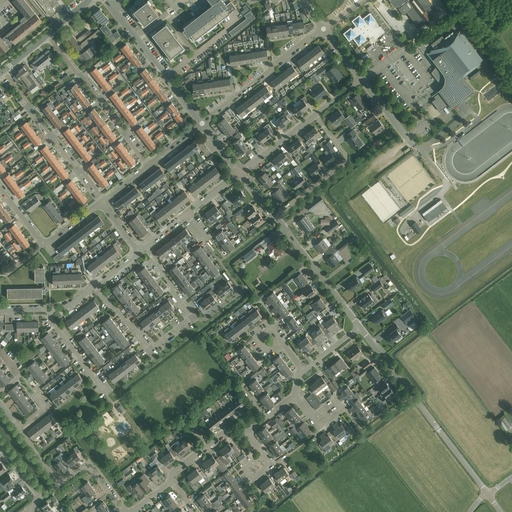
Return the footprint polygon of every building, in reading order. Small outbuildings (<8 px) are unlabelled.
[(0,35),(0,50),(2,53),(9,47),(8,46),(14,41),(15,43),(42,21),(34,12),(35,11),(25,0),(12,0),(25,15),(0,35)] [(57,0),(37,0),(49,16),(49,15),(55,11),(52,7),(59,2),(59,3),(57,0)] [(144,25),(158,14),(154,9),(153,7),(153,8),(153,7),(152,6),(151,4),(148,0),(147,0),(145,1),(145,2),(141,5),(142,6),(140,7),(140,6),(138,7),(135,9),(133,11),(137,15),(136,15),(137,16),(138,16),(138,17),(138,18),(138,17),(139,18),(140,20),(144,25)] [(188,36),(192,42),(196,39),(196,40),(201,36),(200,35),(218,22),(231,11),(231,12),(237,7),(231,0),(209,0),(210,0),(211,0),(214,3),(213,4),(214,6),(212,7),(210,6),(207,8),(206,7),(195,16),(196,17),(184,26),(185,28),(183,30),(188,36)] [(274,1),(273,0),(257,0),(257,1),(261,0),(265,0),(266,3),(264,3),(265,6),(268,10),(272,6),(271,5),(270,2),(274,1)] [(389,0),(395,8),(398,6),(399,7),(398,8),(403,15),(406,12),(418,27),(419,27),(425,23),(426,24),(432,19),(432,18),(434,16),(431,12),(436,9),(428,0),(389,0)] [(110,21),(107,17),(100,8),(93,13),(103,26),(100,28),(108,38),(112,43),(121,36),(117,31),(113,34),(105,24),(110,21)] [(351,27),(343,33),(349,41),(353,38),(359,46),(367,40),(365,38),(368,36),(370,39),(370,38),(372,41),(376,38),(385,32),(380,26),(375,21),(376,20),(370,12),(362,18),(359,15),(351,21),(356,26),(352,29),(351,27)] [(252,14),(229,32),(232,36),(255,18),(252,14)] [(158,43),(158,42),(170,58),(184,48),(177,38),(175,39),(172,35),(173,34),(169,28),(166,24),(164,26),(162,27),(156,32),(152,35),(153,37),(155,39),(156,40),(155,40),(156,40),(157,41),(156,41),(158,43)] [(68,38),(80,54),(78,56),(83,62),(94,53),(89,47),(85,50),(82,47),(99,34),(97,31),(92,34),(89,30),(77,40),(73,34),(68,38)] [(431,51),(427,54),(431,60),(433,58),(437,64),(431,72),(437,79),(437,80),(438,80),(438,81),(439,81),(440,82),(441,82),(442,82),(443,82),(444,82),(445,81),(446,81),(448,83),(439,90),(440,91),(434,96),(434,97),(435,98),(432,101),(439,111),(440,111),(447,105),(450,109),(450,110),(453,107),(474,91),(462,76),(480,62),(479,62),(483,59),(460,30),(457,33),(455,30),(444,38),(442,35),(431,44),(433,46),(430,49),(431,51)] [(125,53),(130,49),(126,44),(121,48),(125,53)] [(318,45),(314,48),(320,56),(324,52),(323,51),(318,45)] [(314,48),(310,52),(316,59),(320,56),(314,48)] [(49,49),(40,57),(47,65),(53,60),(50,58),(53,55),(49,49)] [(134,54),(130,49),(125,53),(129,58),(134,54)] [(310,52),(306,55),(311,62),(316,59),(310,52)] [(134,54),(129,58),(131,60),(128,63),(129,65),(138,58),(134,54)] [(306,55),(302,58),(307,65),(311,62),(306,55)] [(47,65),(40,57),(30,64),(35,70),(38,67),(41,70),(47,65)] [(103,58),(96,63),(99,66),(105,62),(103,58)] [(128,63),(125,66),(127,69),(130,67),(131,68),(134,65),(136,67),(140,64),(141,63),(138,58),(129,65),(128,63)] [(307,65),(302,58),(297,61),(303,69),(307,65)] [(18,70),(20,72),(16,74),(19,78),(30,91),(37,85),(30,75),(26,78),(24,75),(28,73),(31,71),(25,64),(23,66),(18,70)] [(288,69),(293,76),(297,73),(298,74),(301,72),(297,67),(295,69),(292,65),(288,69)] [(327,72),(335,82),(342,77),(337,72),(339,71),(335,66),(327,72)] [(95,76),(100,72),(96,67),(91,71),(95,76)] [(323,67),(316,72),(320,76),(326,71),(323,67)] [(145,68),(144,69),(140,72),(144,77),(142,79),(149,73),(145,68)] [(293,76),(288,69),(284,72),(289,79),(293,76)] [(33,73),(41,83),(43,81),(36,71),(33,73)] [(100,72),(95,76),(98,81),(103,77),(100,72)] [(289,79),(284,72),(279,75),(285,83),(289,79)] [(320,76),(316,72),(310,77),(316,83),(322,79),(319,76),(320,76)] [(149,73),(142,79),(144,81),(146,80),(148,82),(153,78),(149,73)] [(279,75),(275,79),(281,86),(285,83),(279,75)] [(103,77),(98,81),(102,86),(107,82),(103,77)] [(153,78),(148,82),(150,84),(146,87),(147,88),(148,90),(157,83),(153,78)] [(281,86),(275,79),(271,82),(277,89),(281,86)] [(107,82),(102,86),(106,91),(107,90),(111,87),(109,84),(111,83),(109,80),(107,82)] [(148,90),(147,88),(140,93),(140,92),(138,94),(140,96),(141,95),(143,96),(153,88),(155,92),(160,88),(157,83),(148,90)] [(74,92),(79,88),(75,84),(70,87),(74,92)] [(312,91),(318,99),(328,92),(321,84),(312,91)] [(266,86),(261,89),(267,97),(273,92),(270,87),(268,89),(266,86)] [(115,92),(111,87),(107,90),(111,95),(115,92)] [(83,93),(79,88),(74,92),(78,97),(83,93)] [(160,88),(155,92),(157,94),(153,97),(154,98),(148,103),(150,106),(154,103),(151,100),(154,98),(155,99),(164,93),(160,88)] [(122,94),(119,97),(114,101),(117,105),(122,101),(120,99),(124,96),(123,96),(130,91),(129,89),(122,94)] [(261,89),(257,93),(263,100),(267,97),(261,89)] [(115,92),(111,95),(110,96),(114,101),(119,97),(115,92)] [(86,98),(83,93),(78,97),(81,102),(86,98)] [(168,97),(164,93),(155,99),(154,98),(151,100),(154,103),(157,101),(161,99),(163,101),(167,98),(168,97)] [(263,100),(257,93),(253,96),(259,103),(263,100)] [(369,107),(358,94),(350,100),(354,105),(356,103),(360,109),(359,110),(361,113),(369,107)] [(298,104),(303,111),(309,106),(306,103),(309,101),(305,95),(300,100),(302,102),(298,104)] [(253,96),(249,99),(254,106),(259,103),(253,96)] [(78,105),(75,108),(72,109),(75,113),(80,108),(83,105),(85,107),(90,103),(86,98),(81,102),(78,105)] [(254,106),(249,99),(245,102),(250,110),(254,106)] [(126,106),(122,101),(117,105),(121,110),(126,106)] [(166,112),(162,115),(165,118),(168,116),(167,114),(168,113),(175,107),(172,102),(171,103),(167,106),(166,107),(169,109),(165,112),(166,112)] [(245,102),(240,106),(246,113),(250,110),(245,102)] [(303,111),(298,104),(295,107),(293,105),(288,108),(292,114),(295,112),(298,115),(303,111)] [(47,113),(52,110),(48,105),(43,109),(47,113)] [(126,106),(121,110),(125,115),(130,111),(126,106)] [(246,113),(240,106),(236,109),(239,113),(237,114),(241,119),(243,118),(242,116),(246,113)] [(132,114),(130,111),(125,115),(128,120),(134,116),(137,113),(145,107),(143,109),(142,107),(136,112),(135,111),(132,114)] [(179,112),(175,107),(168,113),(170,115),(172,114),(174,116),(179,112)] [(11,115),(12,115),(16,120),(22,115),(18,110),(15,113),(11,108),(9,109),(10,112),(9,112),(11,115)] [(91,114),(87,117),(86,116),(80,121),(83,124),(85,122),(86,122),(89,120),(93,117),(98,113),(94,108),(89,112),(91,114)] [(281,113),(282,115),(280,117),(286,124),(291,120),(289,118),(292,116),(286,109),(281,113)] [(52,110),(47,113),(51,118),(56,114),(52,110)] [(331,118),(336,124),(345,117),(339,110),(335,114),(331,118)] [(179,112),(174,116),(176,119),(173,121),(173,122),(174,123),(183,117),(179,112)] [(101,118),(98,113),(93,117),(96,122),(101,118)] [(59,119),(56,114),(51,118),(54,123),(59,119)] [(228,115),(225,118),(225,117),(217,123),(221,127),(231,119),(228,115)] [(344,119),(351,128),(357,124),(350,115),(344,119)] [(374,115),(364,123),(365,125),(376,116),(374,115)] [(133,124),(137,121),(135,118),(134,116),(128,120),(132,125),(133,124)] [(137,121),(133,124),(137,129),(141,126),(142,126),(139,123),(145,118),(143,116),(137,121)] [(174,123),(173,122),(170,124),(172,128),(175,125),(176,126),(180,123),(182,126),(187,122),(183,117),(174,123)] [(286,124),(280,117),(277,120),(275,117),(270,121),(275,127),(278,125),(281,128),(286,124)] [(101,118),(96,122),(98,124),(96,126),(98,129),(100,127),(105,123),(101,118)] [(59,119),(54,123),(58,128),(63,124),(59,119)] [(231,119),(221,127),(224,132),(231,126),(228,122),(232,119),(231,119)] [(370,126),(376,134),(384,128),(378,120),(370,126)] [(23,132),(30,126),(26,121),(21,125),(23,128),(21,130),(23,132)] [(141,126),(137,129),(136,130),(140,135),(155,123),(154,122),(147,127),(147,126),(144,129),(141,126)] [(155,123),(140,135),(144,139),(149,136),(145,131),(148,128),(150,130),(158,123),(157,122),(155,123)] [(109,127),(105,123),(100,127),(104,131),(109,127)] [(266,130),(263,132),(268,138),(273,134),(271,132),(273,131),(268,124),(264,127),(266,130)] [(34,131),(30,126),(23,132),(25,135),(27,133),(29,135),(34,131)] [(231,126),(224,132),(228,136),(230,133),(232,136),(239,131),(235,126),(233,128),(231,126)] [(68,136),(73,132),(69,127),(64,132),(68,136)] [(113,132),(109,127),(104,131),(108,136),(113,132)] [(315,127),(310,131),(315,138),(317,136),(319,138),(322,136),(320,134),(315,127)] [(346,134),(349,138),(347,139),(352,144),(353,144),(356,149),(363,143),(355,134),(356,133),(353,129),(346,134)] [(34,131),(29,135),(33,140),(38,136),(34,131)] [(315,138),(310,131),(305,135),(310,142),(312,140),(314,143),(317,141),(315,138)] [(73,132),(68,136),(71,141),(77,137),(73,132)] [(116,137),(113,132),(108,136),(111,141),(116,137)] [(233,137),(236,141),(233,143),(237,148),(244,143),(242,140),(240,138),(242,136),(239,132),(238,133),(233,137)] [(263,132),(260,134),(258,132),(253,135),(259,142),(261,140),(263,142),(268,138),(263,132)] [(156,138),(153,140),(148,144),(151,149),(156,145),(154,143),(158,140),(157,140),(164,135),(162,133),(156,138)] [(41,141),(38,136),(33,140),(36,145),(41,141)] [(149,136),(144,139),(148,144),(153,140),(149,136)] [(80,142),(77,137),(71,141),(75,146),(80,142)] [(306,149),(304,146),(299,139),(294,143),(299,150),(301,149),(303,151),(306,149)] [(82,141),(80,142),(75,146),(79,151),(84,147),(82,144),(84,143),(82,141)] [(195,141),(190,145),(194,151),(199,157),(202,161),(204,159),(201,156),(201,155),(197,149),(200,147),(198,146),(197,144),(197,143),(195,141)] [(327,154),(322,158),(328,165),(336,158),(331,152),(333,151),(330,148),(333,146),(329,141),(327,142),(326,143),(323,145),(327,150),(325,152),(327,154)] [(119,151),(124,147),(120,142),(115,146),(119,151)] [(247,146),(244,143),(237,148),(241,154),(244,152),(245,152),(247,155),(253,150),(249,145),(247,146)] [(299,150),(294,143),(289,147),(294,154),(296,156),(299,154),(297,152),(299,150)] [(42,156),(50,150),(46,145),(41,149),(43,152),(40,154),(42,156)] [(194,151),(190,145),(185,149),(189,155),(194,151)] [(84,147),(79,151),(83,156),(88,152),(84,147)] [(124,147),(119,151),(123,156),(128,152),(124,147)] [(185,149),(180,153),(184,159),(189,155),(185,149)] [(50,150),(42,156),(44,158),(46,156),(48,159),(54,155),(50,150)] [(88,152),(83,156),(86,161),(92,157),(89,154),(91,153),(90,151),(88,152)] [(0,161),(0,165),(3,163),(5,162),(12,157),(15,154),(14,152),(10,155),(4,160),(3,159),(0,161)] [(128,152),(123,156),(125,159),(123,161),(124,162),(132,157),(128,152)] [(283,152),(278,156),(283,162),(286,160),(288,163),(290,161),(295,167),(298,165),(294,159),(293,159),(289,153),(286,155),(283,152)] [(184,159),(180,153),(175,157),(179,163),(184,159)] [(57,160),(54,155),(48,159),(52,164),(57,160)] [(283,162),(278,156),(273,160),(276,164),(273,166),(279,173),(282,172),(280,170),(280,169),(278,166),(283,162)] [(132,157),(124,162),(126,165),(128,163),(130,166),(135,162),(132,157)] [(175,157),(170,161),(174,167),(179,163),(175,157)] [(99,163),(95,166),(93,163),(88,167),(92,172),(97,168),(100,165),(100,166),(108,159),(105,161),(104,160),(99,164),(99,163)] [(61,164),(57,160),(52,164),(56,168),(61,164)] [(315,162),(316,163),(308,169),(314,176),(322,170),(319,167),(322,164),(319,160),(315,162)] [(174,167),(170,161),(165,164),(169,171),(174,167)] [(59,172),(50,179),(46,182),(47,183),(51,180),(56,177),(60,174),(65,170),(61,164),(56,168),(59,172)] [(298,165),(295,167),(290,170),(294,175),(302,170),(300,167),(298,165)] [(217,177),(221,174),(215,167),(213,169),(211,166),(209,167),(217,177)] [(217,177),(209,167),(207,168),(210,171),(208,173),(214,180),(217,177)] [(97,168),(92,172),(96,177),(101,173),(97,168)] [(160,168),(155,172),(160,178),(165,174),(160,168)] [(69,174),(65,170),(60,174),(63,178),(66,176),(69,174)] [(203,171),(202,173),(210,183),(214,180),(208,173),(206,175),(203,171)] [(160,178),(155,172),(150,176),(155,182),(160,178)] [(269,173),(267,174),(265,172),(259,177),(263,182),(271,176),(269,173)] [(104,178),(101,173),(96,177),(99,182),(104,178)] [(210,183),(202,173),(200,174),(203,177),(200,179),(206,186),(210,183)] [(13,179),(9,174),(4,178),(8,183),(13,179)] [(291,183),(296,189),(302,184),(303,184),(306,182),(301,175),(291,183)] [(150,176),(145,180),(150,186),(155,182),(150,176)] [(271,176),(263,182),(267,188),(273,183),(272,181),(274,179),(271,176)] [(206,186),(200,179),(198,180),(196,177),(194,178),(202,189),(206,186)] [(108,183),(104,178),(99,182),(103,187),(105,186),(107,189),(112,185),(110,182),(108,183)] [(202,189),(194,178),(193,180),(195,183),(193,184),(199,192),(202,189)] [(16,184),(13,179),(8,183),(11,187),(16,184)] [(70,181),(66,184),(68,187),(65,189),(65,190),(60,194),(61,196),(75,185),(71,180),(70,181)] [(150,186),(145,180),(140,184),(145,190),(150,186)] [(199,192),(193,184),(191,186),(188,183),(187,184),(189,187),(195,195),(199,192)] [(275,187),(277,190),(272,193),(279,202),(286,197),(283,193),(286,191),(280,183),(275,187)] [(15,192),(20,188),(18,186),(16,184),(11,187),(15,192)] [(75,185),(61,196),(59,198),(60,200),(63,197),(68,194),(69,195),(72,192),(74,194),(79,190),(75,185)] [(392,186),(389,189),(396,196),(399,194),(392,186)] [(130,191),(135,197),(140,193),(135,187),(130,191)] [(176,188),(186,202),(190,199),(184,191),(182,193),(180,190),(178,187),(176,188)] [(22,190),(20,188),(15,192),(19,197),(24,193),(22,190)] [(186,202),(176,188),(175,189),(179,195),(177,197),(182,205),(186,202)] [(79,190),(74,194),(78,199),(83,195),(79,190)] [(230,198),(235,204),(245,197),(240,190),(230,198)] [(135,197),(130,191),(125,195),(130,201),(135,197)] [(32,199),(30,201),(35,207),(41,202),(36,196),(35,194),(31,197),(32,199)] [(87,200),(83,195),(78,199),(81,203),(87,200)] [(125,195),(120,199),(125,205),(130,201),(125,195)] [(172,195),(171,197),(179,207),(182,205),(177,197),(175,198),(172,195)] [(179,207),(170,197),(169,198),(172,201),(169,203),(175,210),(179,207)] [(25,205),(30,211),(35,207),(30,201),(29,199),(25,202),(27,203),(25,205)] [(125,205),(120,199),(115,203),(120,209),(125,205)] [(448,208),(441,199),(423,213),(429,222),(448,208)] [(73,200),(68,204),(65,206),(66,208),(67,209),(75,203),(73,200)] [(48,212),(54,207),(56,205),(53,202),(51,203),(50,201),(43,206),(48,212)] [(175,210),(169,203),(167,204),(165,201),(163,202),(171,213),(175,210)] [(171,213),(163,202),(162,203),(164,207),(162,208),(168,216),(171,213)] [(313,202),(306,207),(309,210),(315,205),(313,202)] [(220,205),(225,211),(229,209),(224,203),(220,205)] [(322,212),(320,213),(323,218),(326,216),(327,218),(332,215),(325,204),(320,208),(322,212)] [(411,204),(399,214),(403,218),(415,209),(411,204)] [(220,208),(218,210),(215,206),(210,209),(215,216),(220,213),(223,216),(225,214),(220,208)] [(250,219),(258,212),(253,206),(245,212),(250,219)] [(54,207),(48,212),(52,217),(58,212),(60,211),(57,207),(55,209),(54,207)] [(168,216),(162,208),(160,210),(157,207),(156,208),(164,219),(168,216)] [(164,219),(156,208),(150,213),(153,217),(155,216),(157,218),(155,219),(158,223),(160,221),(160,222),(164,219)] [(215,216),(210,209),(205,213),(208,217),(206,219),(210,225),(212,223),(210,220),(215,216)] [(58,212),(52,217),(56,223),(63,218),(64,217),(61,213),(60,214),(58,212)] [(139,214),(137,216),(129,221),(132,225),(147,214),(146,212),(140,216),(139,214)] [(263,219),(258,212),(250,219),(255,225),(263,219)] [(11,218),(8,213),(0,219),(2,222),(4,220),(6,222),(9,220),(11,218)] [(149,215),(147,214),(132,225),(135,229),(146,221),(144,219),(149,215)] [(93,220),(98,226),(103,222),(99,216),(93,220)] [(310,224),(309,225),(307,222),(309,221),(307,218),(305,220),(303,217),(297,222),(305,232),(308,229),(309,230),(310,231),(311,231),(312,230),(313,229),(314,229),(314,227),(312,225),(312,224),(311,224),(310,224)] [(9,220),(6,222),(5,224),(9,228),(13,225),(9,220)] [(98,226),(93,220),(88,224),(93,230),(98,226)] [(149,224),(146,221),(135,229),(138,233),(149,224)] [(325,229),(329,233),(340,225),(336,221),(325,229)] [(411,225),(417,233),(422,230),(416,222),(411,225)] [(9,228),(11,230),(8,233),(10,235),(18,229),(14,224),(13,225),(9,228)] [(93,230),(88,224),(83,227),(88,234),(93,230)] [(150,226),(149,224),(138,233),(141,237),(148,231),(147,229),(150,226)] [(250,235),(252,234),(258,229),(256,226),(250,231),(250,232),(248,233),(250,235)] [(88,234),(83,227),(78,231),(83,238),(88,234)] [(181,232),(187,239),(189,242),(191,240),(189,237),(191,236),(185,229),(183,230),(182,228),(180,230),(181,232)] [(18,229),(10,235),(13,233),(17,237),(22,234),(18,229)] [(216,241),(228,232),(227,230),(224,233),(222,230),(215,235),(216,238),(215,239),(216,241)] [(78,231),(73,235),(78,241),(83,238),(78,231)] [(113,232),(110,234),(113,239),(114,238),(116,241),(118,239),(113,232)] [(178,232),(176,233),(185,245),(187,244),(184,241),(187,239),(181,232),(179,233),(178,232)] [(230,234),(228,232),(216,241),(218,243),(219,242),(221,244),(228,238),(227,236),(230,234)] [(175,237),(173,238),(178,245),(181,244),(183,247),(185,245),(176,233),(174,235),(175,237)] [(353,233),(346,238),(349,242),(356,237),(353,233)] [(26,238),(22,234),(17,237),(21,242),(26,238)] [(73,235),(68,239),(73,245),(78,241),(73,235)] [(21,242),(21,243),(22,245),(23,245),(24,247),(27,245),(30,243),(26,238),(21,242)] [(169,238),(167,240),(177,251),(178,250),(176,247),(178,245),(173,238),(171,240),(169,238)] [(228,238),(221,244),(223,246),(221,247),(223,249),(234,240),(233,239),(230,241),(228,238)] [(68,239),(63,243),(68,249),(73,245),(68,239)] [(321,253),(328,247),(322,239),(315,245),(321,253)] [(336,246),(331,250),(328,252),(331,255),(326,259),(332,267),(339,261),(333,254),(338,250),(340,252),(349,244),(345,239),(336,246)] [(167,243),(165,245),(170,252),(172,254),(174,252),(176,255),(178,253),(177,251),(167,240),(165,241),(167,243)] [(234,240),(223,249),(224,251),(226,250),(227,252),(235,247),(233,245),(236,242),(234,240)] [(267,246),(270,249),(267,252),(270,256),(274,254),(276,256),(282,251),(274,240),(267,246)] [(114,246),(112,247),(118,254),(120,253),(123,250),(119,245),(120,244),(118,241),(113,245),(114,246)] [(15,242),(11,244),(6,248),(9,251),(14,248),(14,247),(17,245),(15,242)] [(68,249),(63,243),(58,247),(61,251),(63,253),(68,249)] [(118,254),(112,247),(109,244),(106,247),(109,250),(108,250),(114,258),(118,254)] [(170,252),(165,245),(162,246),(161,244),(159,246),(168,258),(170,256),(168,253),(170,252)] [(168,258),(159,246),(157,247),(159,249),(156,251),(162,258),(164,256),(166,259),(168,258)] [(204,247),(202,248),(200,246),(193,251),(195,254),(192,256),(193,258),(205,249),(204,247)] [(205,249),(193,258),(188,262),(190,264),(198,258),(200,260),(207,254),(205,252),(207,251),(205,249)] [(247,262),(257,255),(252,249),(243,256),(247,262)] [(102,250),(101,251),(109,262),(114,258),(108,250),(104,253),(102,250)] [(97,254),(96,254),(104,265),(109,262),(101,251),(99,252),(101,255),(99,257),(97,254)] [(3,255),(0,257),(0,262),(1,261),(0,261),(5,257),(9,262),(13,260),(7,253),(4,255),(3,255)] [(369,260),(364,253),(360,256),(363,259),(357,264),(360,267),(369,260)] [(104,265),(96,254),(91,258),(94,261),(100,269),(104,265)] [(207,254),(200,260),(201,262),(198,264),(200,266),(212,257),(210,255),(208,257),(207,254)] [(212,257),(200,266),(201,268),(204,266),(206,268),(213,263),(211,261),(213,259),(212,257)] [(94,261),(89,265),(95,272),(100,269),(94,261)] [(89,265),(87,262),(85,263),(88,266),(89,268),(86,270),(90,275),(93,273),(94,273),(95,272),(89,265)] [(208,270),(201,275),(200,274),(198,275),(201,278),(218,266),(216,264),(215,265),(213,263),(206,268),(208,270)] [(171,275),(182,267),(181,265),(178,268),(176,265),(169,270),(171,272),(169,274),(171,275)] [(371,265),(362,271),(365,275),(374,269),(371,265)] [(142,277),(149,271),(145,266),(142,269),(140,267),(134,271),(137,276),(139,274),(142,277)] [(219,268),(218,266),(201,278),(203,281),(205,280),(203,277),(206,275),(208,277),(211,274),(212,277),(219,271),(218,269),(219,268)] [(182,267),(171,275),(172,277),(174,276),(175,278),(182,273),(180,271),(184,269),(182,267)] [(149,271),(142,277),(145,282),(152,276),(149,271)] [(300,272),(294,278),(300,287),(307,282),(303,277),(304,276),(300,272)] [(184,276),(182,273),(175,278),(177,281),(176,282),(177,283),(189,275),(187,273),(184,276)] [(189,275),(177,283),(179,285),(180,284),(182,287),(188,282),(187,280),(187,279),(189,281),(192,279),(190,277),(192,275),(191,273),(189,275)] [(287,284),(293,279),(290,275),(280,284),(283,286),(286,284),(287,284)] [(156,281),(152,276),(145,282),(149,286),(156,281)] [(357,276),(345,285),(350,291),(362,283),(357,276)] [(374,284),(370,287),(371,290),(373,292),(378,288),(383,285),(381,282),(379,280),(374,284)] [(156,281),(149,286),(153,291),(160,285),(156,281)] [(190,284),(188,282),(182,287),(183,289),(182,290),(184,292),(195,283),(193,281),(190,284)] [(121,282),(119,283),(112,289),(116,293),(123,288),(121,286),(123,284),(121,282)] [(214,291),(217,289),(211,282),(208,284),(212,289),(214,291)] [(221,284),(228,293),(233,288),(228,282),(224,284),(224,283),(221,284)] [(195,283),(184,292),(185,293),(186,292),(188,295),(195,290),(193,288),(196,285),(195,283)] [(219,286),(220,288),(217,290),(222,297),(228,293),(221,284),(219,286)] [(160,285),(153,291),(154,293),(152,295),(154,297),(156,300),(162,295),(160,293),(163,290),(160,285)] [(271,286),(258,296),(260,299),(273,289),(271,286)] [(303,296),(306,293),(308,297),(311,294),(313,296),(316,293),(311,286),(307,290),(305,287),(300,292),(300,291),(297,293),(300,298),(303,296)] [(124,290),(123,288),(116,293),(119,298),(129,290),(127,287),(124,290)] [(212,289),(206,293),(208,296),(206,298),(212,305),(217,301),(214,298),(217,296),(214,291),(212,289)] [(129,290),(119,298),(123,302),(130,297),(128,295),(131,293),(129,290)] [(267,296),(268,298),(265,301),(266,303),(276,295),(273,291),(267,296)] [(368,294),(358,302),(363,309),(374,301),(368,294)] [(280,299),(276,295),(266,303),(268,305),(272,302),(273,304),(280,299)] [(133,301),(130,297),(123,302),(126,307),(133,301)] [(164,304),(170,311),(175,307),(172,304),(175,303),(170,297),(167,298),(169,300),(164,304)] [(212,305),(206,298),(204,300),(202,297),(196,301),(200,306),(203,304),(207,309),(212,305)] [(320,313),(318,310),(325,305),(320,298),(311,305),(315,310),(313,311),(313,313),(314,314),(308,318),(310,321),(320,313)] [(390,298),(382,304),(384,308),(393,302),(390,298)] [(273,304),(275,306),(271,309),(272,311),(283,304),(280,299),(273,304)] [(93,300),(88,304),(94,312),(99,308),(93,300)] [(137,306),(133,301),(126,307),(130,311),(137,306)] [(88,304),(82,309),(88,317),(94,312),(88,304)] [(164,304),(159,308),(165,315),(170,311),(164,304)] [(283,304),(272,311),(274,314),(278,311),(280,313),(286,308),(283,304)] [(140,310),(137,306),(130,311),(133,316),(140,310)] [(165,315),(159,308),(155,311),(160,319),(165,315)] [(286,308),(280,313),(281,315),(277,318),(279,320),(283,317),(286,315),(287,317),(292,314),(290,311),(289,312),(286,308)] [(82,309),(77,313),(83,321),(88,317),(82,309)] [(252,309),(251,310),(258,319),(262,316),(257,310),(254,311),(252,309)] [(388,316),(383,309),(371,318),(376,324),(388,316)] [(405,313),(401,317),(403,320),(406,323),(409,320),(412,318),(413,319),(414,320),(415,319),(417,318),(413,314),(410,309),(405,313)] [(249,312),(251,314),(249,316),(254,322),(258,319),(251,310),(249,312)] [(160,319),(155,311),(150,315),(156,322),(160,319)] [(77,313),(71,317),(77,325),(83,321),(77,313)] [(292,314),(287,317),(289,319),(286,321),(288,324),(284,327),(286,329),(296,321),(293,317),(294,316),(292,314)] [(150,315),(145,319),(151,326),(156,322),(150,315)] [(254,322),(249,316),(246,318),(244,315),(242,316),(250,326),(254,322)] [(250,326),(242,316),(241,318),(243,321),(241,322),(246,329),(250,326)] [(77,325),(71,317),(65,322),(72,330),(77,325)] [(106,318),(102,321),(103,322),(104,325),(101,327),(103,329),(113,321),(110,317),(107,319),(106,318)] [(333,317),(328,320),(336,330),(338,328),(335,325),(338,323),(333,317)] [(141,319),(139,320),(137,322),(142,328),(143,327),(144,327),(146,329),(151,326),(145,319),(143,320),(141,319)] [(336,330),(328,320),(325,323),(322,319),(319,321),(320,322),(326,330),(328,328),(329,330),(331,328),(334,331),(336,330)] [(113,321),(103,329),(100,331),(101,333),(104,330),(107,328),(109,330),(116,325),(113,321)] [(246,329),(241,322),(239,324),(236,321),(234,323),(242,332),(246,329)] [(299,325),(296,321),(286,329),(287,331),(291,328),(293,330),(295,328),(297,330),(303,326),(301,323),(299,325)] [(320,322),(317,324),(320,327),(315,330),(323,340),(325,339),(322,335),(325,333),(323,332),(326,330),(320,322)] [(242,332),(234,323),(232,324),(235,327),(233,329),(237,335),(242,332)] [(396,324),(388,331),(389,330),(391,332),(386,337),(391,343),(396,339),(397,340),(401,337),(400,336),(401,335),(397,330),(399,328),(396,324)] [(111,333),(110,333),(108,335),(109,337),(119,329),(116,325),(109,330),(111,333)] [(237,335),(233,329),(231,330),(228,327),(226,329),(234,338),(237,335)] [(119,329),(109,337),(104,341),(106,343),(111,339),(110,339),(113,336),(115,339),(123,333),(119,329)] [(234,338),(226,329),(224,330),(226,333),(224,335),(229,341),(234,338)] [(323,340),(315,330),(311,333),(310,332),(307,332),(313,340),(315,338),(316,340),(319,338),(321,341),(323,340)] [(307,337),(302,340),(310,350),(312,349),(309,345),(312,343),(310,342),(313,340),(307,332),(306,333),(306,336),(307,337)] [(45,344),(53,339),(48,333),(41,339),(45,344)] [(117,341),(114,344),(113,343),(109,346),(111,349),(126,337),(123,333),(115,339),(117,341)] [(91,335),(88,338),(86,335),(79,341),(82,345),(97,334),(94,335),(92,337),(91,335)] [(97,334),(82,345),(85,349),(92,343),(90,341),(93,339),(98,336),(97,334)] [(126,337),(111,349),(112,350),(116,347),(120,344),(122,347),(121,347),(123,349),(127,346),(126,344),(129,341),(126,337)] [(53,339),(45,344),(49,350),(57,344),(53,339)] [(94,346),(92,343),(85,349),(88,353),(103,342),(102,340),(94,346)] [(310,350),(302,340),(298,343),(297,342),(295,344),(300,350),(302,348),(303,350),(305,348),(308,352),(310,350)] [(103,342),(88,353),(91,357),(99,352),(97,349),(100,347),(105,344),(103,342)] [(57,344),(49,350),(54,356),(61,350),(57,344)] [(241,354),(247,349),(244,345),(238,350),(234,353),(236,355),(239,352),(241,354)] [(357,346),(347,353),(353,360),(363,353),(357,346)] [(247,349),(241,354),(242,357),(240,359),(241,360),(250,353),(247,349)] [(61,350),(54,356),(58,361),(66,355),(61,350)] [(99,352),(91,357),(95,361),(105,353),(107,352),(105,350),(101,354),(99,352)] [(131,358),(136,365),(141,361),(137,357),(139,355),(137,352),(135,354),(131,358)] [(105,353),(95,361),(98,366),(105,360),(103,357),(106,355),(105,353)] [(250,353),(241,360),(243,362),(245,360),(247,362),(253,357),(250,353)] [(70,361),(66,355),(58,361),(62,367),(70,361)] [(274,366),(283,359),(279,355),(273,360),(275,362),(272,364),(274,366)] [(253,357),(247,362),(249,364),(246,366),(247,368),(257,361),(253,357)] [(333,364),(338,370),(342,368),(343,370),(348,366),(341,357),(338,360),(333,364)] [(136,365),(131,358),(126,361),(132,368),(136,365)] [(286,363),(283,359),(274,366),(275,368),(278,366),(279,368),(286,363)] [(32,373),(39,367),(35,361),(27,367),(32,373)] [(126,361),(122,364),(128,372),(132,368),(126,361)] [(260,365),(257,361),(247,368),(249,371),(252,368),(253,371),(260,365)] [(362,366),(364,369),(371,364),(368,361),(362,366)] [(286,363),(279,368),(281,370),(278,372),(280,374),(289,367),(286,363)] [(128,372),(122,364),(120,366),(119,364),(116,366),(123,375),(128,372)] [(338,370),(333,364),(328,368),(328,367),(325,370),(332,379),(336,375),(335,373),(338,370)] [(123,375),(116,366),(113,368),(115,370),(113,371),(119,379),(123,375)] [(39,367),(32,373),(36,378),(44,372),(39,367)] [(289,367),(280,374),(283,379),(286,376),(292,371),(289,367)] [(374,383),(380,378),(376,373),(378,372),(374,367),(367,373),(374,383)] [(365,368),(364,369),(355,376),(357,379),(360,376),(361,376),(368,371),(365,368)] [(119,379),(113,371),(107,376),(109,379),(111,378),(114,382),(119,379)] [(48,378),(44,372),(36,378),(40,384),(48,378)] [(72,373),(80,384),(84,381),(78,373),(76,375),(73,372),(72,373)] [(73,378),(70,380),(76,387),(80,384),(72,373),(70,375),(73,378)] [(10,381),(5,375),(0,379),(0,384),(2,387),(10,381)] [(76,387),(70,380),(68,381),(63,376),(62,377),(64,380),(63,380),(72,390),(76,387)] [(327,384),(328,384),(333,391),(336,389),(330,382),(331,382),(328,379),(325,382),(322,377),(316,381),(321,388),(327,384)] [(253,389),(260,384),(256,379),(249,384),(253,389)] [(351,379),(341,387),(342,389),(341,390),(343,393),(339,396),(341,398),(351,390),(348,386),(353,381),(351,379)] [(65,384),(62,386),(60,383),(68,393),(72,390),(63,380),(62,381),(65,384)] [(339,387),(334,380),(330,382),(336,389),(339,387)] [(273,381),(264,388),(266,390),(271,386),(275,383),(273,381)] [(321,388),(316,381),(310,386),(311,388),(315,393),(321,388)] [(383,385),(381,383),(374,388),(377,392),(380,390),(382,393),(390,387),(386,382),(383,385)] [(68,393),(60,383),(56,386),(64,397),(68,393)] [(260,384),(253,389),(256,394),(263,388),(260,384)] [(20,391),(16,385),(8,392),(12,397),(20,391)] [(56,390),(54,392),(60,400),(64,397),(56,386),(54,387),(56,390)] [(390,387),(382,393),(380,395),(381,397),(381,398),(385,403),(392,397),(390,394),(393,392),(390,387)] [(280,390),(278,392),(276,394),(279,399),(284,395),(280,390)] [(351,390),(341,398),(342,400),(346,397),(348,399),(350,397),(352,399),(357,396),(359,394),(357,392),(354,394),(351,390)] [(20,391),(12,397),(16,402),(24,396),(20,391)] [(60,400),(54,392),(51,394),(49,391),(47,392),(50,395),(56,403),(60,400)] [(264,403),(271,398),(267,393),(260,399),(264,403)] [(312,395),(311,394),(306,398),(310,403),(315,399),(312,395)] [(24,396),(16,402),(21,408),(28,402),(24,396)] [(357,396),(352,399),(354,402),(351,404),(353,406),(349,409),(351,411),(361,403),(362,402),(362,401),(362,400),(361,399),(360,398),(359,398),(358,398),(357,396)] [(240,397),(236,400),(243,409),(245,407),(243,405),(245,404),(240,397)] [(274,403),(271,398),(264,403),(267,408),(274,403)] [(236,400),(233,402),(238,409),(240,408),(242,410),(243,409),(236,400)] [(28,402),(21,408),(25,414),(33,408),(28,402)] [(233,402),(230,405),(237,414),(239,412),(237,410),(238,409),(233,402)] [(364,407),(361,403),(351,411),(352,413),(356,410),(358,412),(364,407)] [(121,413),(125,410),(120,404),(116,408),(121,413)] [(230,405),(227,407),(232,414),(233,413),(235,415),(237,414),(230,405)] [(227,407),(223,410),(230,419),(232,418),(230,415),(232,414),(227,407)] [(364,407),(358,412),(359,414),(356,417),(357,419),(367,411),(364,407)] [(289,418),(296,412),(292,408),(285,413),(289,418)] [(223,410),(220,413),(225,419),(227,418),(228,421),(230,419),(223,410)] [(368,410),(367,411),(357,419),(359,421),(362,418),(364,420),(367,418),(369,420),(373,417),(368,410)] [(296,412),(289,418),(293,423),(287,427),(289,430),(298,423),(296,421),(300,417),(296,412)] [(225,419),(220,413),(217,415),(224,424),(225,423),(224,421),(225,419)] [(44,419),(50,427),(56,422),(50,414),(44,419)] [(224,424),(217,415),(213,418),(219,425),(220,423),(222,426),(224,424)] [(500,420),(507,430),(511,427),(504,417),(502,419),(500,420)] [(219,425),(213,418),(210,420),(217,429),(219,428),(217,426),(219,425)] [(50,427),(44,419),(38,423),(45,431),(50,427)] [(217,429),(210,420),(206,423),(212,430),(214,428),(215,431),(217,429)] [(337,423),(335,425),(344,436),(348,433),(347,432),(349,430),(343,421),(340,423),(342,425),(339,426),(337,423)] [(300,426),(298,423),(289,430),(293,434),(299,430),(304,437),(310,432),(306,427),(307,426),(304,422),(300,426)] [(38,423),(33,427),(39,436),(45,431),(38,423)] [(118,436),(125,432),(124,430),(127,428),(124,423),(114,429),(118,436)] [(267,425),(265,427),(258,432),(262,437),(269,432),(267,429),(269,428),(267,425)] [(335,429),(333,431),(332,429),(329,431),(336,440),(339,438),(340,440),(344,436),(335,425),(333,426),(335,429)] [(39,436),(33,427),(27,432),(33,440),(39,436)] [(274,435),(276,437),(280,434),(284,431),(282,429),(279,431),(274,435)] [(329,435),(326,437),(324,433),(321,434),(329,444),(333,441),(334,442),(336,440),(329,431),(327,433),(329,435)] [(266,442),(269,439),(273,436),(269,432),(262,437),(266,442)] [(329,444),(321,434),(319,436),(322,440),(320,442),(321,443),(319,445),(325,452),(331,447),(329,444)] [(180,443),(186,450),(191,447),(187,442),(189,440),(185,435),(181,438),(183,441),(180,443)] [(280,446),(276,441),(273,444),(269,446),(273,451),(280,446)] [(186,450),(180,443),(178,445),(175,442),(171,446),(174,450),(174,451),(176,455),(177,456),(180,454),(181,454),(186,450)] [(289,445),(289,446),(285,449),(287,452),(292,448),(295,445),(293,442),(289,445)] [(167,453),(165,455),(171,462),(175,458),(174,457),(171,453),(174,451),(167,443),(165,445),(168,449),(166,451),(167,453)] [(229,443),(224,447),(230,454),(232,452),(233,455),(236,453),(238,455),(241,453),(236,446),(233,448),(231,446),(229,443)] [(283,450),(280,446),(273,451),(277,456),(283,450)] [(74,448),(75,451),(71,454),(76,462),(81,458),(77,453),(80,451),(76,447),(74,448)] [(224,447),(219,451),(222,454),(224,456),(221,458),(226,465),(229,463),(227,460),(229,458),(227,456),(230,454),(224,447)] [(76,462),(71,454),(69,452),(64,455),(62,453),(59,454),(64,460),(66,458),(72,465),(76,462)] [(64,460),(59,454),(55,458),(57,461),(54,464),(57,468),(56,468),(58,471),(59,471),(61,473),(66,469),(61,462),(64,460)] [(151,465),(151,466),(159,476),(163,472),(161,468),(159,466),(161,464),(157,459),(153,454),(151,456),(156,463),(152,466),(151,465)] [(171,462),(165,455),(161,459),(163,462),(166,466),(171,462)] [(208,460),(214,467),(216,465),(221,472),(227,468),(220,459),(217,461),(213,456),(208,460)] [(214,467),(208,460),(203,464),(207,470),(204,472),(208,477),(213,473),(212,471),(215,469),(213,468),(214,467)] [(139,465),(146,474),(148,472),(142,463),(139,465)] [(159,476),(151,466),(148,468),(151,471),(149,473),(154,480),(159,476)] [(284,467),(279,470),(284,477),(289,474),(284,467)] [(192,472),(199,482),(199,481),(201,479),(200,477),(202,476),(196,469),(192,472)] [(224,481),(232,475),(228,470),(221,476),(217,479),(218,481),(222,478),(224,481)] [(284,477),(279,470),(274,474),(280,481),(284,477)] [(199,482),(192,472),(187,476),(192,483),(194,481),(196,484),(199,482)] [(146,483),(149,480),(144,473),(138,478),(140,482),(138,484),(144,491),(150,487),(147,484),(146,483)] [(1,481),(0,481),(0,484),(6,492),(9,489),(14,486),(11,482),(13,480),(9,474),(1,481)] [(232,475),(224,481),(226,484),(224,486),(225,487),(235,479),(232,475)] [(269,478),(265,481),(270,488),(275,485),(269,478)] [(235,479),(225,487),(226,489),(229,487),(231,490),(239,484),(235,479)] [(85,492),(92,486),(88,481),(85,484),(82,481),(75,486),(80,491),(83,489),(85,492)] [(270,488),(265,481),(260,485),(265,492),(270,488)] [(144,491),(138,484),(135,486),(133,482),(127,487),(133,494),(136,492),(139,496),(144,491)] [(201,490),(204,493),(214,486),(211,483),(201,490)] [(239,484),(231,490),(233,493),(231,495),(232,496),(242,488),(239,484)] [(13,492),(10,494),(11,495),(14,500),(17,498),(20,496),(20,497),(21,497),(22,498),(24,496),(24,495),(23,494),(25,492),(20,485),(12,491),(13,492)] [(92,486),(85,492),(87,494),(82,498),(86,504),(93,499),(91,495),(96,491),(92,486)] [(242,488),(232,496),(233,498),(236,496),(238,499),(246,493),(242,488)] [(4,499),(4,500),(11,495),(8,491),(1,496),(1,497),(2,496),(4,499)] [(204,494),(200,497),(197,499),(201,504),(208,499),(208,498),(210,497),(206,492),(204,494)] [(246,493),(238,499),(240,502),(238,504),(239,505),(249,497),(246,493)] [(167,505),(174,500),(171,495),(164,500),(167,505)] [(249,497),(239,505),(240,507),(243,505),(245,508),(253,502),(249,497)] [(211,503),(208,499),(201,504),(205,508),(211,503)] [(174,500),(167,505),(171,510),(178,504),(174,500)] [(43,511),(45,511),(52,507),(48,502),(41,508),(43,511)] [(99,511),(100,511),(107,507),(103,502),(98,506),(96,504),(89,509),(91,511),(93,510),(95,511),(98,509),(99,511)]
